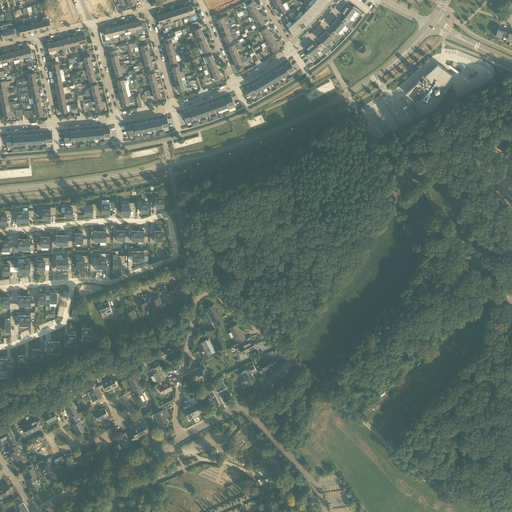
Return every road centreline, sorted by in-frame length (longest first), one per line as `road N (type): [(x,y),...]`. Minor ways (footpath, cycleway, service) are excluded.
road 1 (motorway): [(0,188),(130,171),(238,142),(377,73),(471,0)]
road 2 (motorway): [(452,0),(347,77),(239,128),(129,159),(0,175)]
road 3 (tertiary): [(0,191),(127,174),(244,143),(364,84),(431,23)]
road 4 (unclassified): [(506,511),(430,480),(293,359)]
road 5 (residential): [(165,216),(0,232)]
road 6 (residential): [(165,216),(175,250),(170,260),(108,282),(65,281)]
road 7 (residential): [(182,437),(175,421),(181,367),(206,295)]
road 8 (track): [(174,203),(223,189),(304,145)]
road 9 (residential): [(182,437),(241,406),(293,359)]
